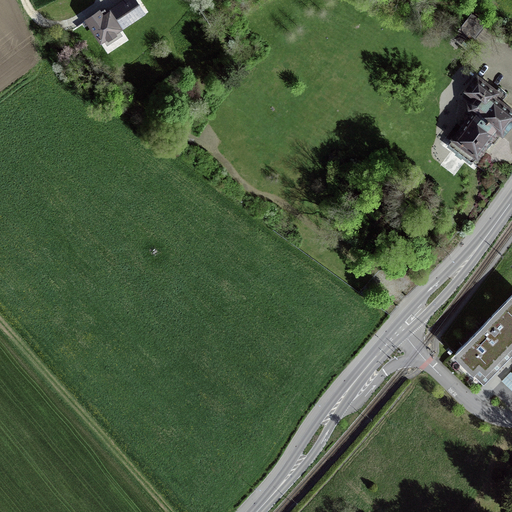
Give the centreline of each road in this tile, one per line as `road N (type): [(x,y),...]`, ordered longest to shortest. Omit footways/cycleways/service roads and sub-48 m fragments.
road 1 (primary): [(256,511),(399,330)]
road 2 (primary): [(399,330),(511,201)]
road 3 (residential): [(511,421),(465,399),(399,330)]
